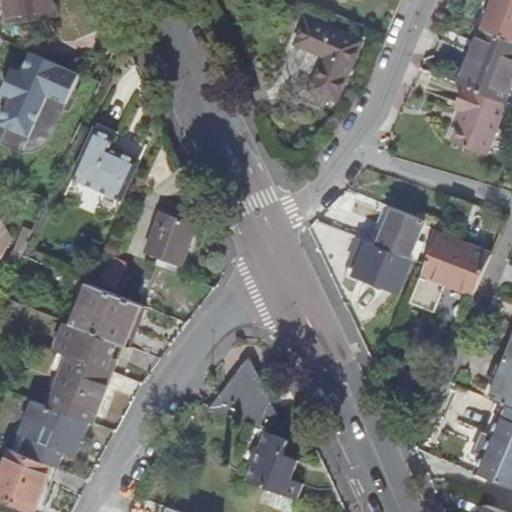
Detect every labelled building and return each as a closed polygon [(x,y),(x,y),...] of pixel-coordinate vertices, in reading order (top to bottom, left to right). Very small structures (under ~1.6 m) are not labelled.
[(53,0),(6,0),(9,21),(55,16),(53,0)] [(511,0),(501,0),(499,0),(494,0),(484,26),(511,37),(511,0)] [(362,42),(307,19),(296,46),(325,58),(312,91),(302,87),(297,99),(323,110),(328,99),(337,103),(362,42)] [(511,37),(484,26),(483,31),(494,35),(511,42),(511,37)] [(483,31),(481,30),(459,87),(461,88),(499,103),(511,69),(511,42),(494,35),(483,31)] [(70,103),(84,69),(34,49),(26,68),(15,64),(4,90),(13,93),(0,125),(0,139),(29,151),(39,127),(52,133),(58,117),(48,113),(55,97),(70,103)] [(499,103),(461,88),(453,108),(462,111),(449,143),(482,156),(502,104),(499,103)] [(115,139),(95,130),(73,179),(122,201),(139,163),(111,149),(115,139)] [(389,206),(382,204),(366,242),(369,243),(373,245),(389,206)] [(426,222),(389,206),(373,245),(413,260),(417,262),(424,245),(418,243),(426,222)] [(197,227),(161,213),(160,216),(155,215),(152,222),(157,224),(147,252),(182,266),(197,227)] [(0,258),(0,259),(12,239),(0,219),(0,258)] [(12,250),(24,255),(32,236),(20,231),(12,250)] [(475,296),(493,257),(439,235),(423,275),(475,296)] [(366,242),(360,240),(343,282),(385,298),(389,288),(357,276),(369,243),(366,242)] [(399,292),(413,260),(373,245),(369,243),(357,276),(389,288),(399,292)] [(147,308),(100,288),(92,285),(75,327),(120,345),(124,346),(131,349),(147,308)] [(69,325),(61,354),(113,374),(118,362),(113,360),(120,345),(75,327),(69,325)] [(113,360),(118,362),(124,346),(120,345),(113,360)] [(511,347),(509,354),(511,354),(511,367),(501,394),(495,391),(491,398),(511,406),(511,347)] [(91,423),(93,424),(113,374),(61,354),(54,370),(66,375),(52,408),(91,423)] [(502,372),(495,391),(501,394),(511,367),(511,354),(509,354),(502,372)] [(239,369),(255,371),(248,357),(239,369)] [(267,433),(269,434),(274,420),(279,417),(272,404),(227,386),(219,397),(224,401),(219,414),(267,433)] [(209,411),(219,414),(224,401),(219,397),(209,411)] [(52,467),(60,470),(67,453),(72,440),(83,444),(91,423),(35,403),(15,452),(52,467)] [(511,420),(503,416),(492,441),(495,442),(492,451),(488,450),(478,474),(493,480),(511,488),(511,420)] [(284,455),(290,442),(282,439),(269,434),(267,433),(247,483),(263,489),(297,502),(304,485),(292,480),(296,469),(292,458),(284,455)] [(72,440),(67,453),(78,458),(83,444),(72,440)] [(0,497),(35,511),(52,467),(15,452),(12,451),(0,483),(0,497)] [(286,511),(301,511),(304,504),(297,502),(263,489),(258,503),(286,511)]
